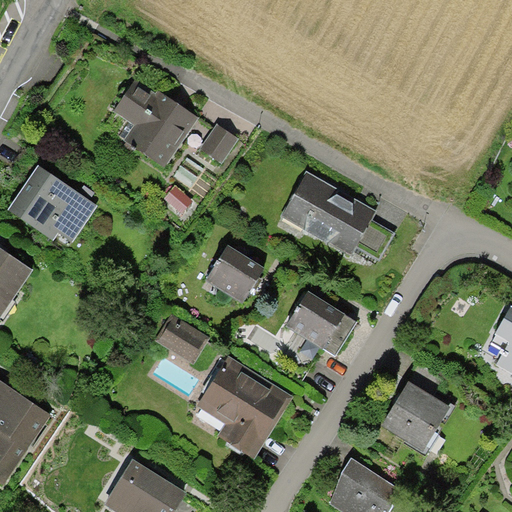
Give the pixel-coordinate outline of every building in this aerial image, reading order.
[(195,121),(132,81),(112,113),(135,127),(122,147),(162,172),(195,121)] [(237,139),(215,125),(199,150),(221,164),(237,139)] [(77,193),(32,165),(2,213),(46,239),(51,231),(72,244),(95,207),(90,204),(96,195),(81,186),(77,193)] [(375,213),(304,174),(279,221),(350,259),(354,252),(379,266),(395,236),(370,222),(375,213)] [(195,203),(173,190),(165,204),(187,217),(195,203)] [(262,272),(222,247),(201,281),(242,305),(262,272)] [(0,311),(28,272),(0,252),(0,311)] [(357,321),(308,291),(286,325),(336,355),(357,321)] [(511,312),(506,309),(491,339),(502,345),(489,367),(511,379),(511,312)] [(203,340),(168,319),(154,342),(189,363),(203,340)] [(314,361),(282,342),(269,362),(301,382),(314,361)] [(291,397),(223,356),(195,404),(227,423),(220,434),(223,447),(235,454),(254,457),(291,397)] [(50,417),(0,383),(0,483),(4,486),(50,417)] [(445,411),(401,385),(374,430),(417,456),(445,411)] [(207,511),(210,509),(127,459),(99,506),(107,511),(207,511)] [(337,475),(326,505),(336,511),(387,511),(399,495),(348,460),(337,475)]
